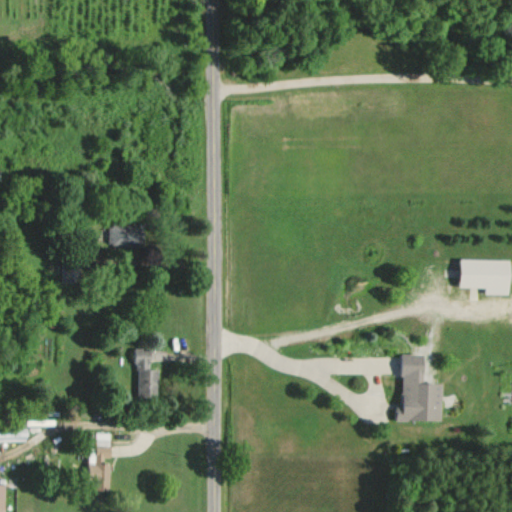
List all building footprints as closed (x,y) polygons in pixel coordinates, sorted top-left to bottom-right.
[(479,293),(502,294),(502,259),(452,258),(451,287),(479,287),(479,293)] [(152,396),(152,369),(146,369),(147,348),(130,348),(130,396),(152,396)] [(433,383),(415,383),(414,354),(390,355),(391,421),(433,420),(433,383)] [(0,440),(19,440),(19,422),(0,422),(0,440)] [(103,489),(104,461),(105,432),(82,431),(79,488),(103,489)]
